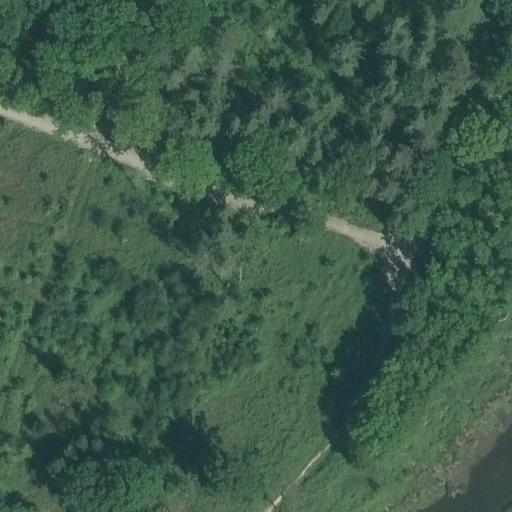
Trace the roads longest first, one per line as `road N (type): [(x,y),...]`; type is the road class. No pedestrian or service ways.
road 1 (track): [(407,258),(372,370),(340,427),(271,511)]
road 2 (track): [(498,0),(407,258)]
